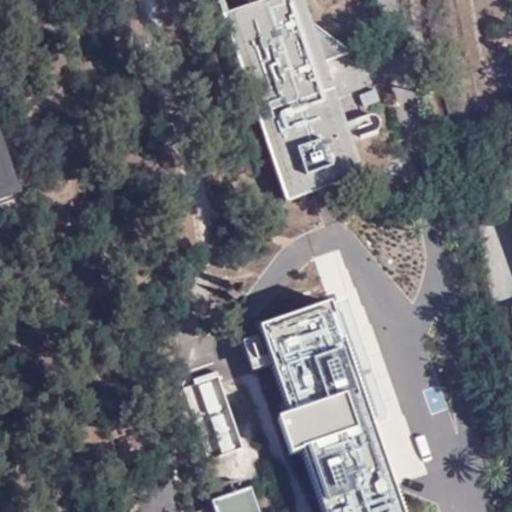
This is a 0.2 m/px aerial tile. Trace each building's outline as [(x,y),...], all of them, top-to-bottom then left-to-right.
[(302,20),(295,0),(258,0),(259,4),(225,16),(288,201),(357,178),(318,64),(348,53),(302,20)] [(373,115),(353,122),(358,139),(376,132),(378,125),(373,115)] [(0,199),(23,192),(0,127),(0,199)] [(234,285),(226,261),(208,267),(217,291),(208,293),(214,311),(229,307),(224,290),(234,285)] [(289,454),(297,452),(317,511),(402,511),(373,421),(383,417),(373,383),(361,387),(331,303),(258,328),(288,412),(278,417),(289,454)] [(262,339),(244,344),(252,372),(270,368),(262,339)] [(245,462),(218,355),(208,358),(186,365),(178,367),(214,472),(245,462)] [(257,511),(250,490),(240,493),(237,482),(230,479),(216,482),(218,499),(211,502),(213,511),(257,511)]
